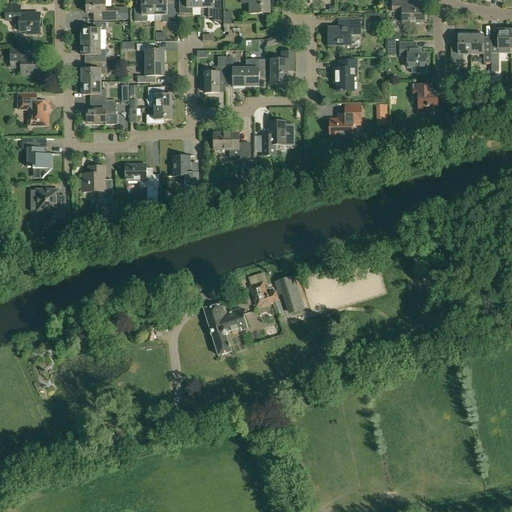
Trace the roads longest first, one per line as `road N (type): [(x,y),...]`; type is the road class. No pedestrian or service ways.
road 1 (residential): [(191,112),(250,111),(256,103),(309,97),(310,29),(287,15),(287,0)]
road 2 (residential): [(69,146),(59,0)]
road 3 (residential): [(69,146),(126,146),(136,136),(191,132),(191,112)]
